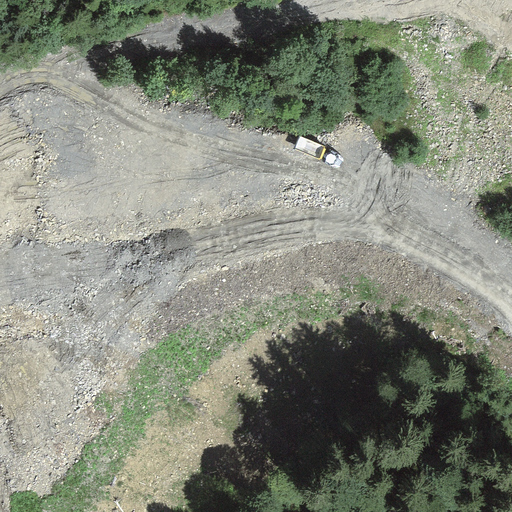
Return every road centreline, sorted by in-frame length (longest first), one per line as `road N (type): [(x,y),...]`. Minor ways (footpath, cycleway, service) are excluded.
road 1 (track): [(5,83),(74,108),(185,111),(260,130),(336,180),(511,331)]
road 2 (track): [(0,84),(141,39),(343,0)]
